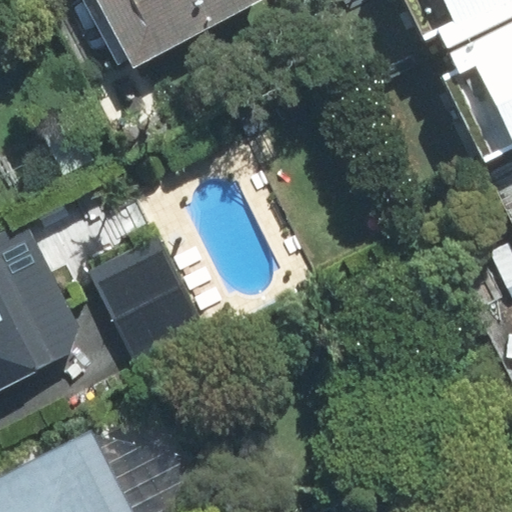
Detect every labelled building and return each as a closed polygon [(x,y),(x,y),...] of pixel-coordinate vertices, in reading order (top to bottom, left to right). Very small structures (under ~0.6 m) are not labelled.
[(99,0),(137,71),(271,0),(99,0)] [(399,0),(413,28),(472,0),(399,0)] [(511,159),(473,180),(511,254),(511,159)] [(29,220),(0,234),(0,392),(74,355),(84,328),(29,220)] [(161,235),(89,271),(140,372),(212,336),(161,235)] [(133,511),(95,435),(0,482),(0,511),(133,511)]
